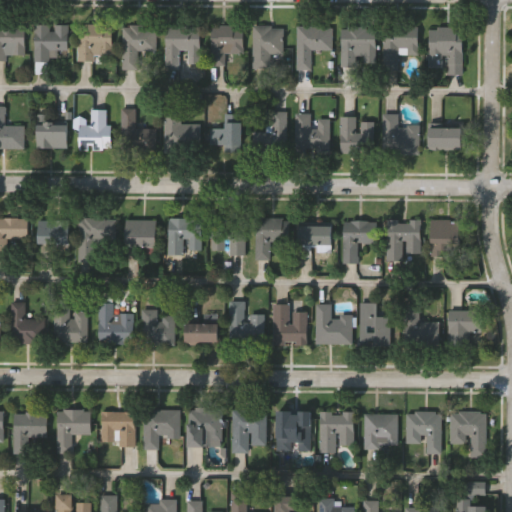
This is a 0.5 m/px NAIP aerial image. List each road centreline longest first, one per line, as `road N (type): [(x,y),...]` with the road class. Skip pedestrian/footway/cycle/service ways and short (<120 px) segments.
road 1 (residential): [(0,374),(511,377)]
road 2 (residential): [(0,182),(511,185)]
road 3 (residential): [(511,319),(491,226),(493,0)]
